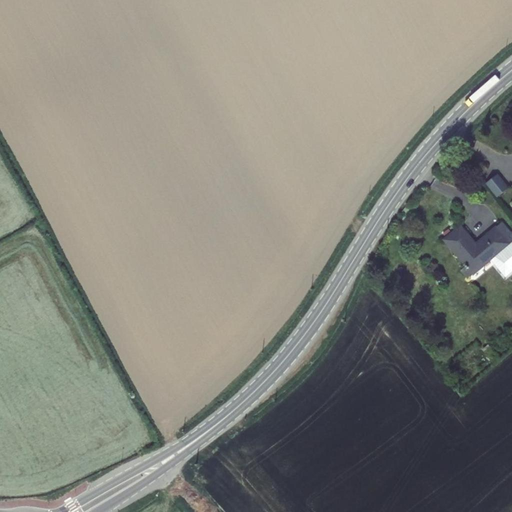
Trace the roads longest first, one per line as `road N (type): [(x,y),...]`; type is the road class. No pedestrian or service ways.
road 1 (tertiary): [(511,70),(427,152),(308,331),(231,413)]
road 2 (tertiary): [(231,413),(58,511)]
road 3 (tertiary): [(99,511),(231,413)]
